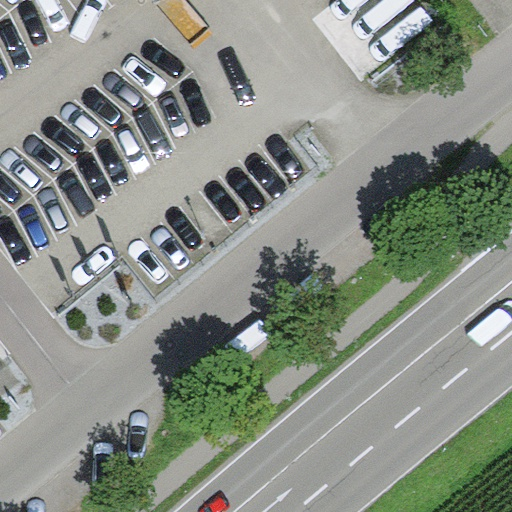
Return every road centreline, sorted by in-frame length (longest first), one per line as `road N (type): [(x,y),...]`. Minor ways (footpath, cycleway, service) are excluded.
road 1 (residential): [(511,73),(0,480)]
road 2 (primary): [(381,391),(247,511)]
road 3 (primary): [(511,285),(381,391)]
road 4 (secondary): [(381,391),(511,332)]
